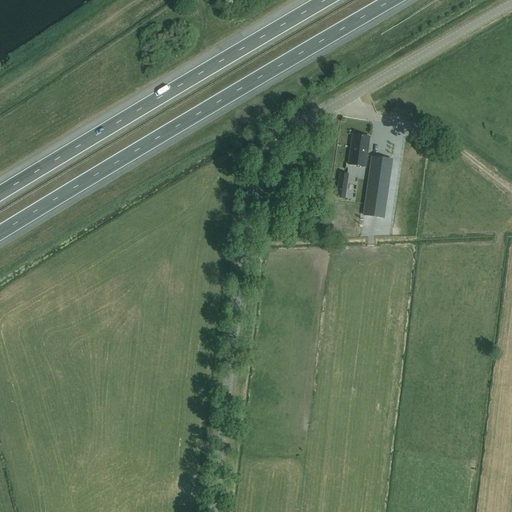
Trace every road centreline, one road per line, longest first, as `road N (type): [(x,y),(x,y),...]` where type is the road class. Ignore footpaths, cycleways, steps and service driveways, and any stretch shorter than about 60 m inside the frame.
road 1 (motorway): [(0,234),(396,0)]
road 2 (unclassified): [(214,511),(258,173),(280,141),(344,100)]
road 3 (motorway): [(325,0),(0,193)]
road 4 (unclassified): [(344,100),(511,2)]
road 5 (track): [(142,0),(0,91)]
road 6 (track): [(511,189),(407,122)]
